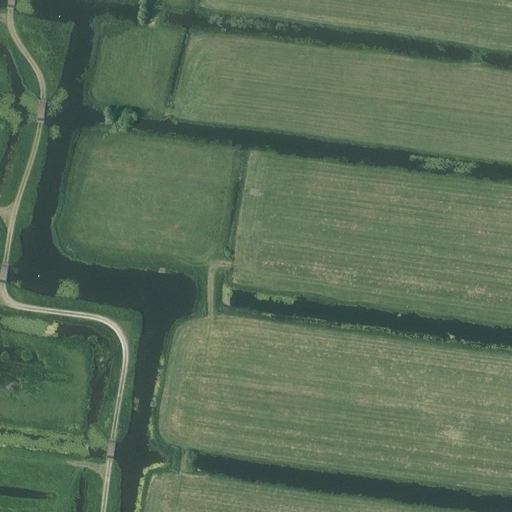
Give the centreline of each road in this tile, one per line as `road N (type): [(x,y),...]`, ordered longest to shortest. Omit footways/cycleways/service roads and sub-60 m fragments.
road 1 (track): [(153,0),(118,140),(214,263),(275,271)]
road 2 (track): [(9,13),(42,97),(5,258)]
road 3 (track): [(214,263),(176,511)]
road 4 (track): [(1,287),(12,304),(118,328),(126,352),(113,438)]
